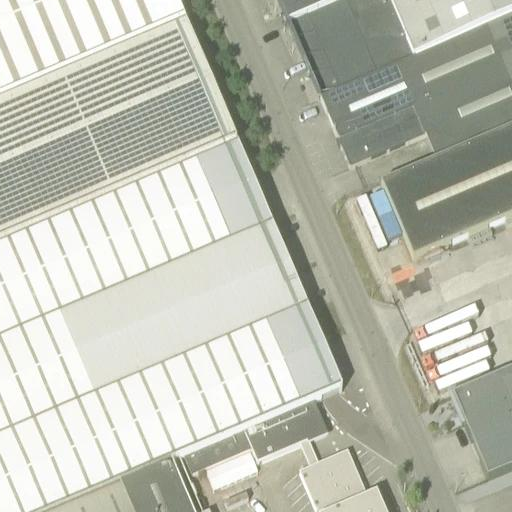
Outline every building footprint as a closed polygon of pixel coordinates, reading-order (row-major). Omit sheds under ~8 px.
[(331,342),(322,323),(318,313),(308,317),(172,0),(0,0),(0,511),(201,511),(181,464),(184,462),(200,497),(259,472),(265,485),(308,467),(311,474),(299,479),(313,511),(381,511),(376,498),(367,502),(347,456),(318,469),(316,464),(334,456),(321,425),(314,407),(332,399),(341,395),(320,346),(331,342)] [(511,0),(275,0),(320,103),(511,20),(511,0)] [(511,20),(320,103),(350,173),(355,170),(442,133),(451,155),(511,129),(511,20)] [(511,129),(451,155),(379,186),(413,266),(511,223),(511,129)] [(511,384),(500,389),(497,382),(433,409),(468,492),(511,473),(511,384)]
